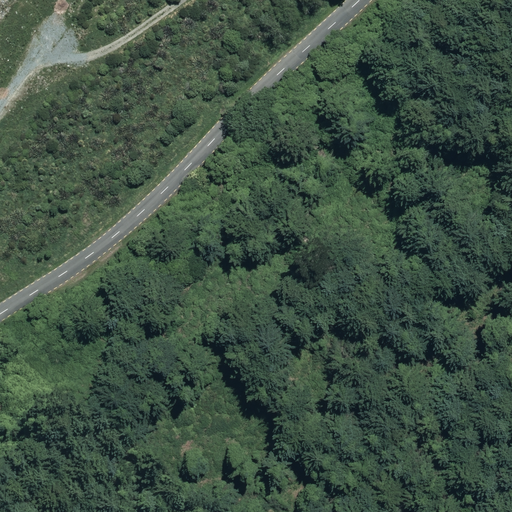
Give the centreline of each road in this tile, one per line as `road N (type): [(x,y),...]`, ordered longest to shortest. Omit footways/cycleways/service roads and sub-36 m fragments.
road 1 (unclassified): [(0,314),(132,221),(360,0)]
road 2 (track): [(0,115),(181,0)]
